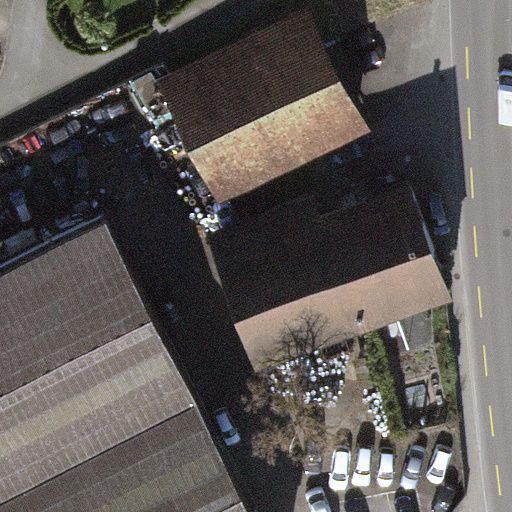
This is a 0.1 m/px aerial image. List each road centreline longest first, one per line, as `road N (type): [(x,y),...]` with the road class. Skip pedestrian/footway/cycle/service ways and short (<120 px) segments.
road 1 (secondary): [(511,361),(491,0)]
road 2 (residential): [(21,98),(229,0)]
